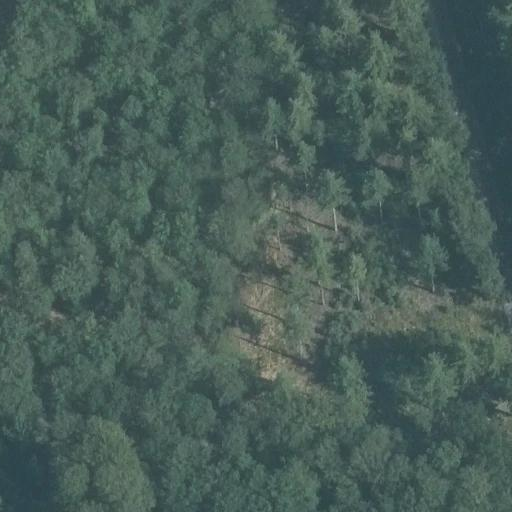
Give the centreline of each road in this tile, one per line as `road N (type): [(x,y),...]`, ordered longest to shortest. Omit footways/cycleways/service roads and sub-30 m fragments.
road 1 (track): [(0,411),(511,441)]
road 2 (track): [(511,263),(438,0)]
